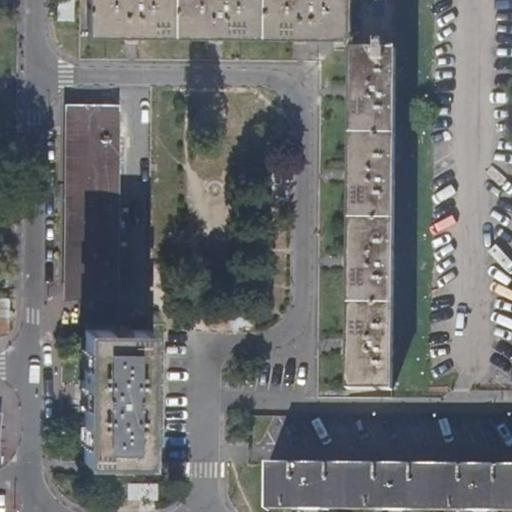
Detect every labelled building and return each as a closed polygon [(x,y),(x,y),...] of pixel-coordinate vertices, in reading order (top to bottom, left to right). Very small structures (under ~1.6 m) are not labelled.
[(343,0),(86,0),(86,36),(343,39),(343,0)] [(358,0),(358,49),(349,49),(347,389),(392,390),(395,0),(358,0)] [(116,104),(72,103),(71,292),(115,293),(116,104)] [(10,299),(0,298),(0,332),(8,333),(10,299)] [(148,330),(84,329),(83,462),(147,462),(148,330)] [(511,466),(268,464),(268,509),(511,511),(511,466)] [(157,499),(156,483),(129,484),(129,500),(157,499)]
